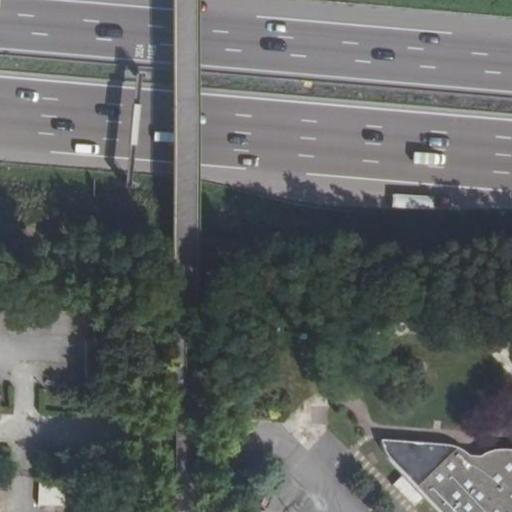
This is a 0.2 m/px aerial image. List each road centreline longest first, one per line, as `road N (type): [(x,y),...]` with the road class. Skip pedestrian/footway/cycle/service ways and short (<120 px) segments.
road 1 (motorway): [(0,111),(511,155)]
road 2 (motorway): [(511,64),(0,22)]
